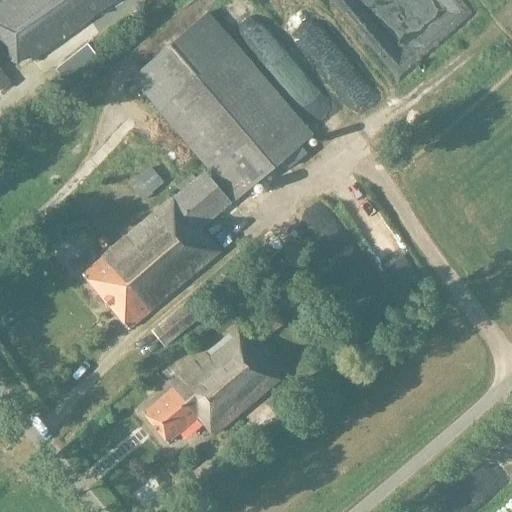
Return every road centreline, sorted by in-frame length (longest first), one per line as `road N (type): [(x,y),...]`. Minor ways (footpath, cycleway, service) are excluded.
road 1 (unclassified): [(357,511),(511,377)]
road 2 (unclassified): [(95,511),(0,393)]
